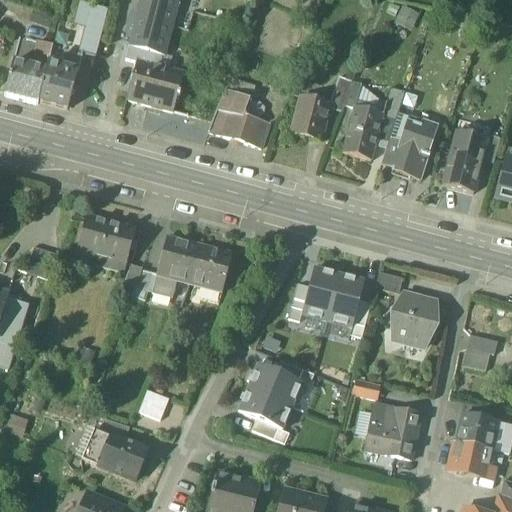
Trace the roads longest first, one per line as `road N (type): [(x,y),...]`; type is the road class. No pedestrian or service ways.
road 1 (secondary): [(0,128),(311,216)]
road 2 (residential): [(191,445),(311,216)]
road 3 (residential): [(467,257),(423,477)]
road 4 (residential): [(191,445),(380,491)]
road 5 (secondary): [(311,216),(467,257)]
